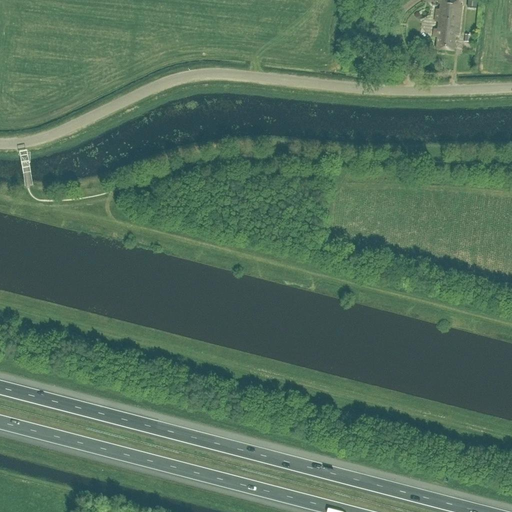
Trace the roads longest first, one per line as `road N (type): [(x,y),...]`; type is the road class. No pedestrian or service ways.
road 1 (unclassified): [(511,88),(399,92),(212,74),(155,87),(55,135),(0,145)]
road 2 (motorway): [(479,511),(0,388)]
road 3 (track): [(511,326),(37,209)]
road 4 (motorway): [(0,423),(343,511)]
